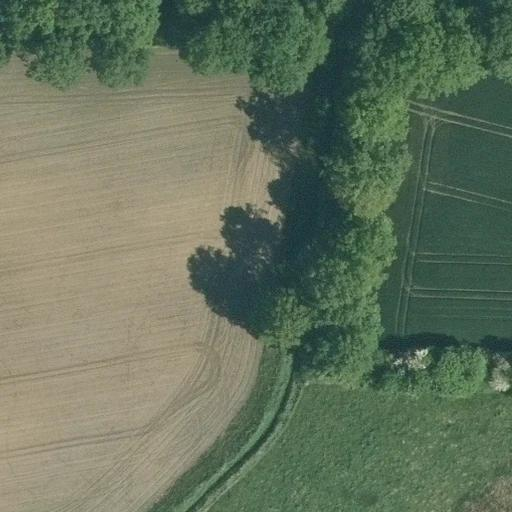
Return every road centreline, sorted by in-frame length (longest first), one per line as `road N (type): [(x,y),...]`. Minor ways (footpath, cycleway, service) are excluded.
road 1 (track): [(324,0),(0,8)]
road 2 (track): [(511,1),(438,20),(364,0)]
